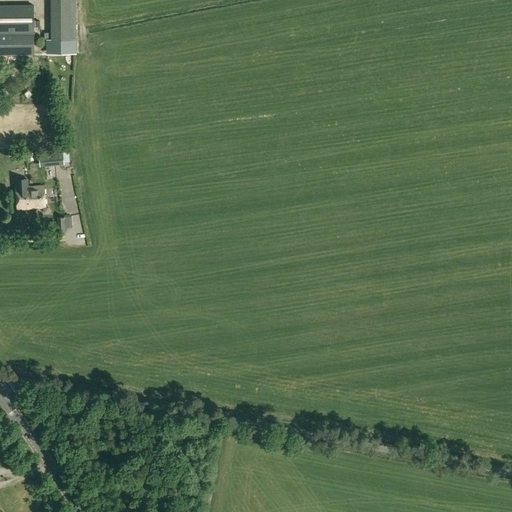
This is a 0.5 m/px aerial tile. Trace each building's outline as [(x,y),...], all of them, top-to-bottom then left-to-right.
[(80,37),(78,0),(60,0),(61,13),(57,13),(57,37),(80,37)] [(33,5),(0,5),(0,43),(12,43),(12,39),(19,39),(20,41),(27,41),(27,39),(34,38),(33,5)] [(64,164),(62,150),(39,152),(40,167),(64,164)] [(45,207),(44,186),(29,187),(30,200),(35,200),(36,208),(45,207)] [(17,209),(36,208),(35,200),(30,200),(29,187),(16,187),(17,209)] [(72,228),(71,216),(57,217),(58,233),(66,233),(66,229),(72,228)]
